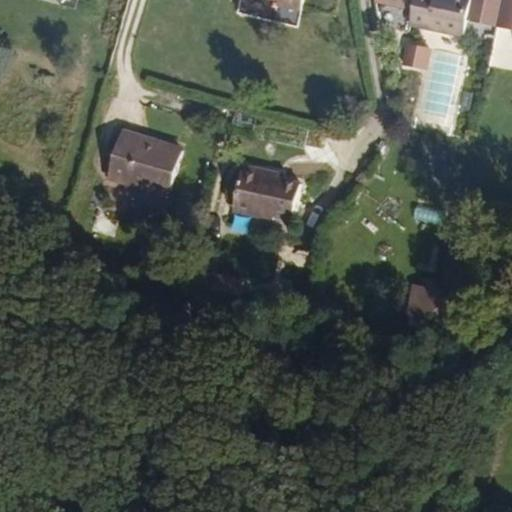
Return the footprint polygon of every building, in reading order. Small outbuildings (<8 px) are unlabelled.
[(263,0),(299,9),(297,15),(322,19),(326,0),(263,0)] [(389,0),(388,8),(427,17),(420,41),(476,55),(481,34),(486,13),(462,7),(461,13),(448,10),(430,5),(431,0),(389,0)] [(507,41),(511,15),(511,0),(489,0),(486,13),(481,34),(507,41)] [(450,4),(448,10),(461,13),(462,7),(450,4)] [(401,67),(426,71),(430,47),(405,42),(401,67)] [(137,182),(198,200),(210,159),(148,141),(137,182)] [(288,185),(290,180),(269,174),(259,211),(280,218),(277,223),(298,229),(299,225),(316,230),(325,194),(306,190),(288,185)] [(307,184),(290,180),(288,185),(306,190),(307,184)] [(196,205),(198,200),(137,182),(136,187),(196,205)] [(280,218),(259,211),(257,218),(277,223),(280,218)] [(414,317),(445,322),(451,292),(419,287),(414,317)]
